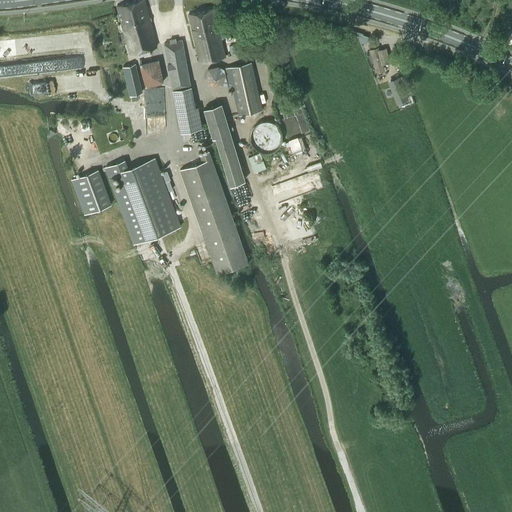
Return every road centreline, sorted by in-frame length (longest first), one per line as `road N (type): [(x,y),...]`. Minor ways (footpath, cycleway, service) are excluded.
road 1 (track): [(256,511),(166,260)]
road 2 (primary): [(511,67),(385,15),(321,0)]
